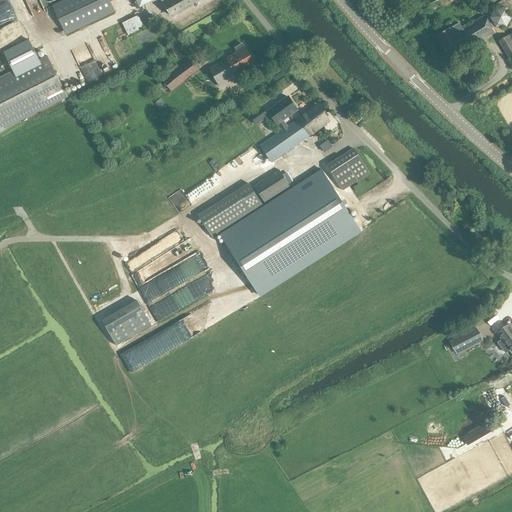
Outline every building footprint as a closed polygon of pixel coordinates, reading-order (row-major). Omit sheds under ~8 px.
[(110,2),(113,0),(114,0),(113,0),(65,0),(53,6),(66,34),(115,11),(110,2)] [(171,16),(198,0),(162,0),(172,0),(165,4),(171,16)] [(473,47),(495,33),(485,16),(467,27),(466,25),(462,27),(459,23),(450,29),(438,36),(443,45),(450,57),(471,44),(473,47)] [(511,33),(499,41),(511,63),(511,33)] [(219,86),(256,65),(246,48),(245,48),(242,44),(236,48),(238,52),(209,68),(219,86)] [(2,128),(68,95),(47,56),(0,79),(0,130),(3,129),(2,128)] [(171,91),(199,69),(192,60),(164,81),(171,91)] [(302,113),(301,112),(300,114),(290,120),(292,123),(287,127),(283,120),(297,110),(288,97),(268,111),(277,124),(278,124),(282,131),(260,146),(272,163),(311,134),(312,134),(329,121),(318,105),(302,116),(300,114),(302,113)] [(257,124),(268,116),(262,108),(251,116),(257,124)] [(353,149),(327,166),(343,190),(369,173),(353,149)] [(361,231),(321,170),(221,235),(259,296),(361,231)] [(264,202),(290,186),(279,170),(254,186),(264,202)] [(263,205),(249,183),(198,216),(212,237),(263,205)] [(117,346),(152,326),(139,303),(104,323),(117,346)] [(511,351),(511,324),(498,334),(503,340),(499,343),(507,354),(511,351)] [(459,360),(468,355),(466,352),(485,343),(478,328),(450,341),(459,360)]
